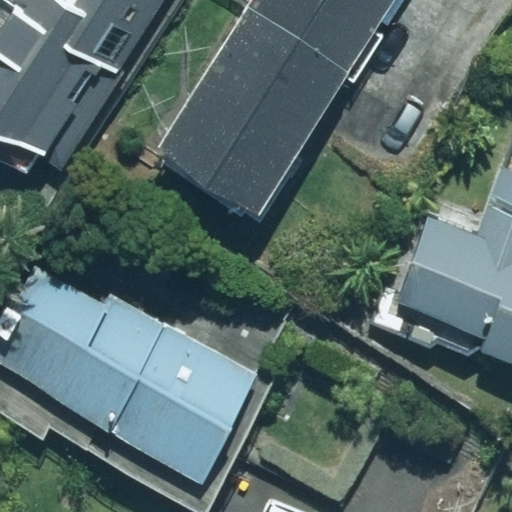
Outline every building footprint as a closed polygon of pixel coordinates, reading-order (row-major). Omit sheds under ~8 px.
[(0,0),(0,149),(51,180),(161,0),(0,0)] [(238,0),(140,161),(253,231),(299,156),(286,148),(333,71),(354,84),(404,4),(398,0),(238,0)] [(511,143),(444,120),(374,315),(511,364),(511,143)] [(48,249),(0,333),(0,399),(196,510),(272,375),(48,249)] [(294,407),(264,467),(339,505),(369,445),(294,407)]
